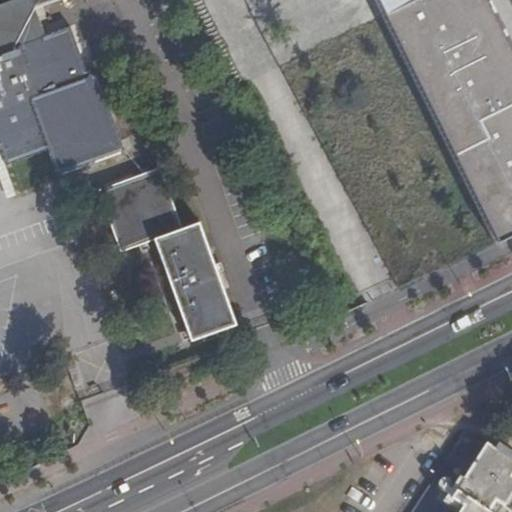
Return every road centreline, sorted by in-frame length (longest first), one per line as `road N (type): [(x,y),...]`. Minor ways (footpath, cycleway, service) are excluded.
road 1 (secondary): [(511,299),(78,511)]
road 2 (secondary): [(171,511),(511,350)]
